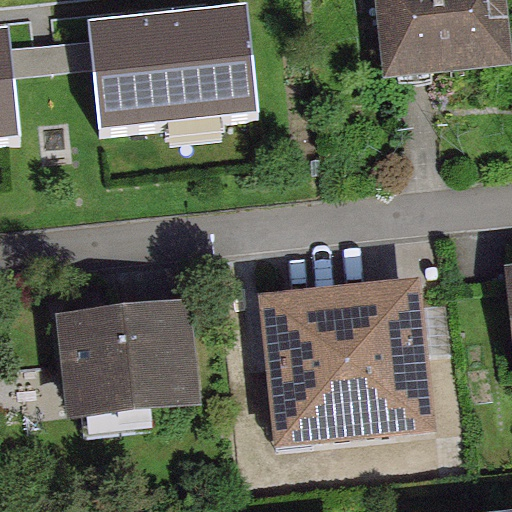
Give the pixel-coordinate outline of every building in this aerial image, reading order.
[(501,0),(381,0),(390,81),(509,68),(501,0)] [(244,5),(88,22),(101,134),(257,117),(244,5)] [(0,28),(0,135),(19,133),(7,28),(0,28)] [(511,273),(499,274),(511,384),(511,273)] [(411,282),(253,298),(269,450),(427,433),(411,282)] [(175,306),(52,319),(63,419),(186,406),(175,306)]
